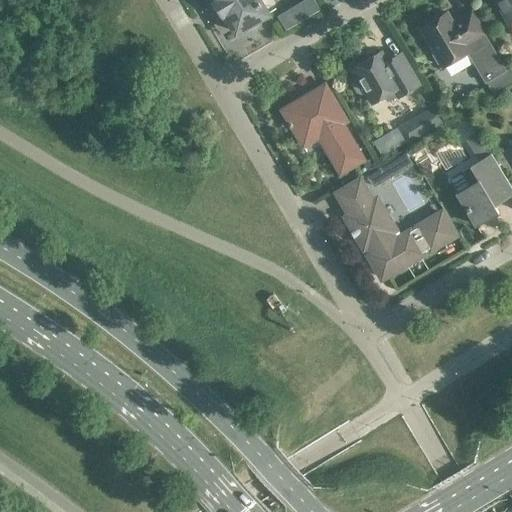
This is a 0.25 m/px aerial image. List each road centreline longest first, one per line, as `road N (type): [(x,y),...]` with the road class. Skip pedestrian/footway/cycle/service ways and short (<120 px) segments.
road 1 (residential): [(219,87),(364,332),(511,246)]
road 2 (secondary): [(313,511),(133,337),(0,246)]
road 3 (secondary): [(0,315),(72,358),(183,454),(236,511)]
road 4 (residential): [(370,0),(219,87)]
